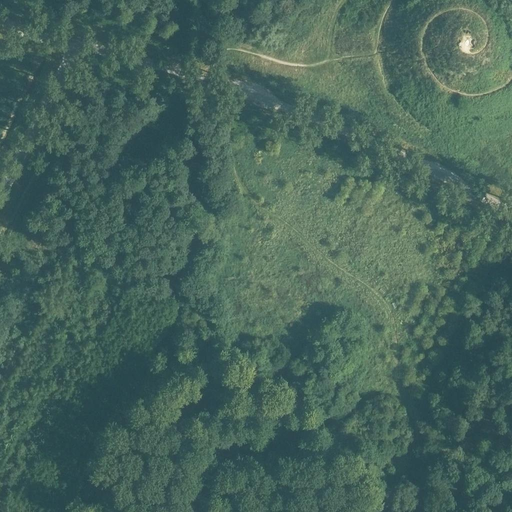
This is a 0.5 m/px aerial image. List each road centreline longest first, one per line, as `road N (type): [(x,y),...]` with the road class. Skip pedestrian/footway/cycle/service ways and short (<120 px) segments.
road 1 (unclassified): [(511,214),(258,96),(74,45)]
road 2 (unclassified): [(0,194),(74,45)]
